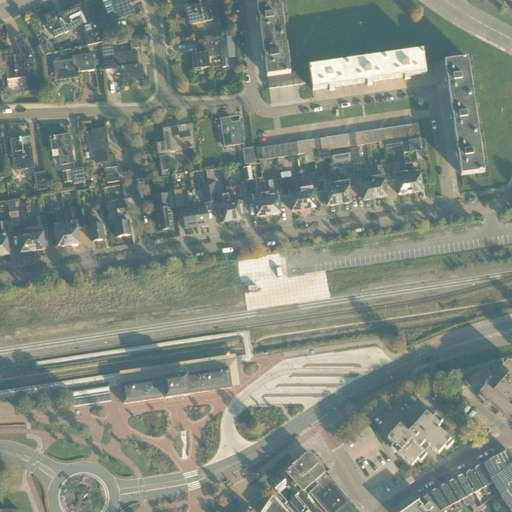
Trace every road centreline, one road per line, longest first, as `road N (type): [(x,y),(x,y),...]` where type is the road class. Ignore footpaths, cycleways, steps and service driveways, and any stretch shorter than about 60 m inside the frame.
road 1 (residential): [(146,259),(449,213)]
road 2 (residential): [(449,213),(429,98),(274,114),(259,112),(252,99)]
road 3 (unknown): [(344,461),(422,402),(435,407),(471,456)]
road 4 (residential): [(146,259),(123,112)]
road 5 (residential): [(0,279),(146,259)]
road 6 (residential): [(386,511),(511,435)]
road 7 (secondary): [(115,502),(192,487),(234,463)]
road 8 (secondary): [(234,463),(113,487)]
road 9 (residential): [(123,112),(0,114)]
